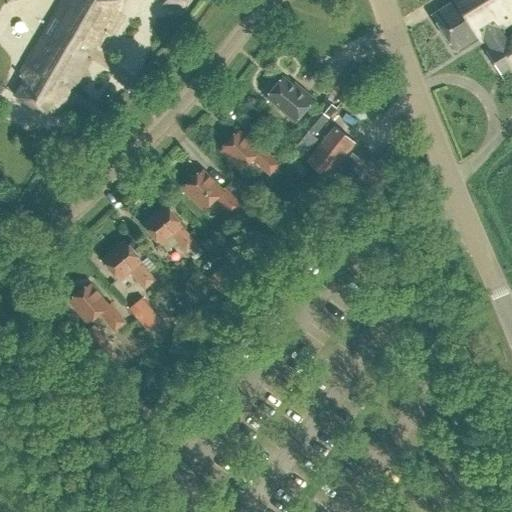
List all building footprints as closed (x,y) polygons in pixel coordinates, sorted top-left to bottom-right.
[(55,111),(121,0),(58,0),(14,75),(20,79),(9,96),(43,116),(48,107),(55,111)] [(185,12),(186,0),(159,0),(158,7),(185,12)] [(511,35),(504,40),(498,30),(511,20),(511,0),(451,0),(454,3),(431,19),(454,54),(475,39),(478,44),(485,39),(490,47),(485,51),(500,76),(511,68),(511,35)] [(265,100),(296,124),(316,99),(295,83),(293,86),(283,77),(265,100)] [(303,159),(319,140),(315,137),(330,119),(318,109),(287,146),(303,159)] [(374,159),(336,127),(307,161),(352,198),(360,188),(369,195),(402,154),(388,142),(374,159)] [(260,148),(239,129),(220,150),(240,169),(250,159),(267,175),(280,162),(263,146),(260,148)] [(222,188),(202,168),(181,188),(203,210),(213,199),(229,216),(241,203),(224,186),(222,188)] [(195,243),(180,226),(181,225),(165,205),(142,225),(159,244),(170,235),(184,252),(195,243)] [(239,226),(251,214),(243,205),(230,217),(239,226)] [(155,279),(140,262),(139,261),(140,260),(124,241),(101,260),(118,279),(127,271),(144,290),(155,279)] [(223,294),(242,276),(228,262),(209,280),(223,294)] [(107,303),(90,281),(67,299),(84,322),(97,312),(112,331),(126,321),(110,301),(107,303)] [(149,332),(163,321),(143,298),(130,310),(149,332)] [(98,360),(112,349),(95,326),(81,337),(98,360)] [(79,440),(106,421),(98,410),(71,429),(79,440)]
